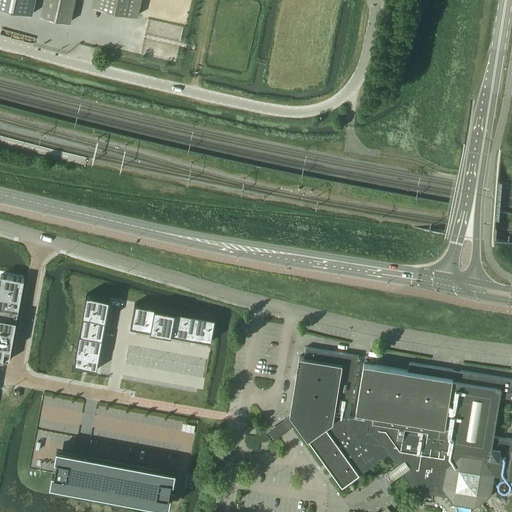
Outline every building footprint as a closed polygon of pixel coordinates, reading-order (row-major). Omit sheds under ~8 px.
[(0,0),(0,6),(32,14),(35,0),(0,0)] [(44,0),(41,15),(70,22),(75,0),(44,0)] [(140,0),(93,0),(92,5),(138,15),(140,0)] [(0,357),(8,359),(18,309),(19,299),(23,278),(0,274),(0,357)] [(110,298),(86,294),(73,365),(90,368),(97,369),(110,298)] [(217,318),(136,303),(132,327),(213,341),(217,318)] [(291,414),(285,419),(290,427),(297,422),(309,438),(308,438),(326,464),(329,467),(332,472),(335,476),(342,486),(389,453),(398,465),(395,468),(392,470),(394,473),(396,476),(396,477),(403,472),(416,491),(447,496),(453,504),(457,505),(472,507),(474,507),(491,495),(493,486),(494,478),(494,476),(511,478),(511,438),(506,438),(493,436),(499,401),(500,396),(511,397),(511,392),(511,384),(511,378),(509,378),(409,362),(408,370),(364,363),(356,412),(366,414),(365,419),(349,417),(358,362),(359,356),(306,347),(304,357),(299,356),(291,408),(292,408),(291,414)] [(53,472),(51,483),(170,506),(172,494),(170,494),(172,480),(174,481),(176,469),(57,447),(55,459),(57,459),(55,472),(53,472)]
